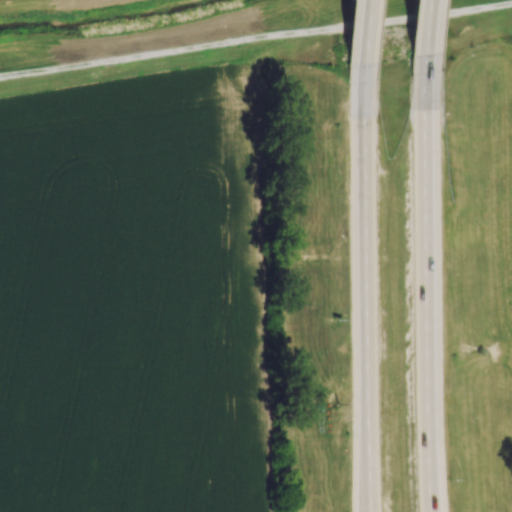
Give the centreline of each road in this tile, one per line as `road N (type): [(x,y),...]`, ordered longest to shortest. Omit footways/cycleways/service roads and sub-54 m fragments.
road 1 (track): [(0,76),(511,2)]
road 2 (motorway): [(431,511),(425,52)]
road 3 (motorway): [(367,73),(367,511)]
